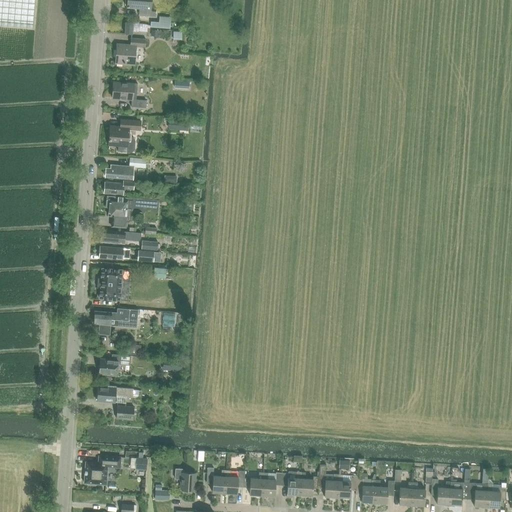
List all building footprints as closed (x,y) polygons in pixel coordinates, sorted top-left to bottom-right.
[(0,0),(0,25),(33,28),(35,0),(0,0)] [(126,0),(126,5),(128,6),(128,7),(140,8),(139,15),(157,16),(157,8),(158,4),(155,3),(153,2),(153,0),(126,0)] [(151,22),(150,27),(170,29),(170,17),(159,17),(159,22),(151,22)] [(125,22),(124,33),(132,34),(132,29),(133,26),(133,23),(125,22)] [(115,64),(135,65),(137,47),(146,47),(146,39),(132,38),(131,45),(117,43),(115,64)] [(147,101),(135,100),(137,84),(114,82),(113,98),(132,100),(132,107),(147,108),(147,101)] [(109,144),(118,145),(118,151),(131,153),(134,149),(135,141),(133,137),(128,137),(129,129),(140,130),(141,121),(120,119),(119,126),(111,126),(110,139),(109,139),(109,144)] [(106,168),(105,177),(133,179),(134,167),(145,168),(146,159),(130,158),(129,166),(111,165),(111,168),(106,168)] [(105,182),(104,193),(123,195),(123,189),(133,190),(134,182),(124,181),(124,184),(105,182)] [(107,200),(106,206),(108,208),(108,216),(112,216),(111,226),(126,227),(127,222),(129,222),(130,221),(133,219),(132,217),(132,211),(134,209),(137,209),(138,211),(144,211),(148,209),(158,210),(159,199),(154,199),(138,198),(107,195),(106,200),(107,200)] [(101,230),(100,242),(124,243),(124,240),(139,241),(141,238),(141,233),(125,232),(101,230)] [(141,249),(157,250),(157,242),(142,241),(141,249)] [(123,249),(99,247),(98,258),(122,260),(128,260),(128,251),(122,250),(123,249)] [(137,260),(153,261),(154,252),(138,250),(137,260)] [(99,297),(99,298),(100,298),(118,300),(119,300),(120,299),(122,270),(121,270),(103,268),(102,268),(102,269),(101,278),(100,288),(99,297)] [(149,299),(160,301),(161,290),(150,289),(149,299)] [(95,311),(94,323),(100,324),(99,334),(109,334),(110,325),(130,327),(131,321),(136,321),(137,310),(118,308),(117,313),(95,311)] [(125,344),(124,354),(140,355),(141,345),(125,344)] [(98,367),(98,371),(99,372),(99,374),(117,375),(118,364),(130,365),(131,356),(112,354),(112,360),(100,359),(100,366),(98,367)] [(170,359),(169,371),(181,372),(182,360),(170,359)] [(96,393),(96,398),(97,398),(97,400),(123,402),(124,389),(116,388),(116,386),(108,385),(108,388),(98,387),(98,393),(96,393)] [(116,418),(133,420),(133,407),(117,406),(116,418)] [(87,461),(86,461),(86,462),(85,482),(84,482),(84,483),(85,483),(85,482),(87,483),(89,485),(96,485),(98,483),(106,484),(107,484),(107,483),(106,483),(108,466),(120,467),(121,457),(99,455),(98,462),(87,461)] [(146,470),(147,458),(143,458),(137,458),(136,458),(131,458),(130,468),(135,468),(135,469),(146,470)] [(319,477),(319,489),(325,489),(324,496),(332,496),(332,498),(337,499),(338,475),(334,474),(334,475),(325,474),(326,465),(320,465),(319,477)] [(208,467),(206,483),(212,484),(212,492),(220,492),(219,494),(224,494),(226,470),(222,470),(221,476),(213,476),(214,468),(208,467)] [(176,478),(183,479),(182,489),(195,490),(196,473),(184,472),(184,469),(177,468),(176,478)] [(226,470),(224,494),(229,495),(230,493),(237,493),(238,487),(244,487),(244,478),(245,471),(239,471),(238,477),(230,477),(231,471),(226,470)] [(244,478),(244,487),(250,487),(249,494),(257,495),(257,496),(262,497),(263,473),(259,472),(259,479),(244,478)] [(282,473),(281,485),(287,486),(286,497),(292,497),(293,496),(299,496),(301,472),(296,472),(296,478),(288,478),(288,473),(282,473)] [(301,472),(299,496),(304,496),(304,495),(312,495),(313,488),(319,489),(319,477),(313,476),(313,479),(305,479),(305,472),(301,472)] [(263,473),(262,497),(267,497),(267,495),(275,496),(275,485),(281,485),(282,473),(276,473),(276,480),(267,479),(268,473),(263,473)] [(338,475),(337,499),(341,499),(342,497),(349,497),(350,490),(356,490),(357,479),(357,476),(351,475),(350,482),(343,481),(343,475),(341,475),(339,475),(338,475)] [(356,490),(356,495),(362,495),(361,501),(369,502),(369,504),(374,504),(375,480),(371,480),(359,479),(357,479),(356,490)] [(432,484),(431,495),(437,495),(436,503),(444,504),(444,506),(449,506),(450,482),(446,482),(446,488),(438,487),(438,479),(432,479),(432,484)] [(375,480),(374,504),(379,504),(379,502),(387,503),(387,495),(393,495),(394,488),(394,481),(388,481),(388,487),(380,487),(380,480),(375,480)] [(400,488),(399,504),(406,504),(406,506),(411,506),(413,482),(408,482),(408,488),(400,488)] [(413,482),(411,506),(416,507),(416,505),(424,505),(425,489),(417,489),(417,483),(413,482)] [(450,482),(449,506),(454,506),(454,504),(461,505),(462,499),(468,499),(469,483),(450,482)] [(469,483),(468,499),(474,500),(474,505),(482,506),(481,508),(486,508),(488,484),(469,483)] [(488,484),(486,508),(491,509),(491,507),(499,507),(499,499),(505,500),(506,492),(506,488),(500,488),(500,491),(492,491),(492,485),(488,484)] [(170,490),(162,490),(156,490),(156,499),(170,499),(170,490)]
